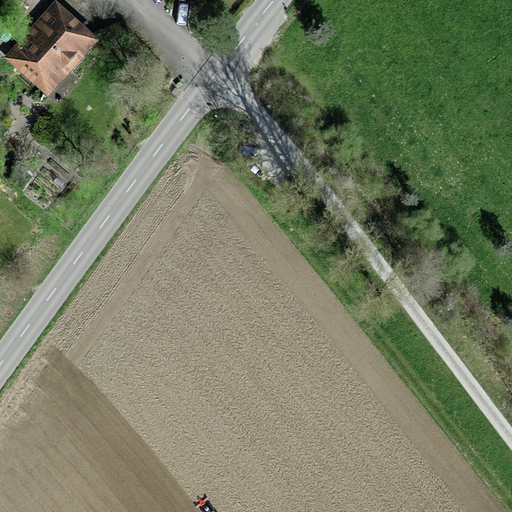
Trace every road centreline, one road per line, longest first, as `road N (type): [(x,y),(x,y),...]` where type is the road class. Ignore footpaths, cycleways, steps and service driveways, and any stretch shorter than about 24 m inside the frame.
road 1 (track): [(511,438),(290,150),(218,70)]
road 2 (tertiary): [(0,364),(273,0)]
